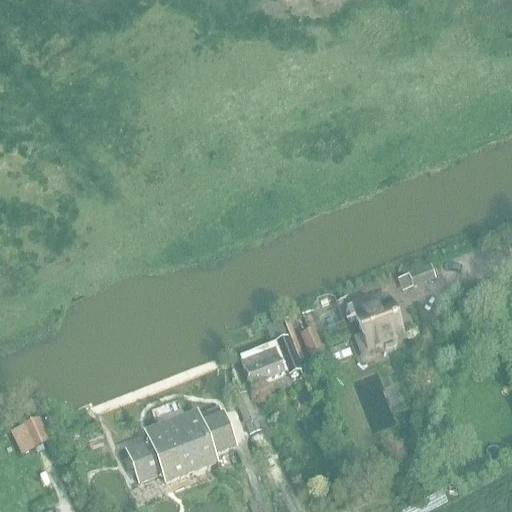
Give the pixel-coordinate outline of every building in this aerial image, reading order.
[(395,278),(400,291),(433,277),(428,264),(395,278)] [(358,339),(365,356),(374,352),(372,348),(401,336),(384,295),(351,308),(363,338),(358,339)] [(240,362),(251,392),(300,373),(279,320),(264,326),(273,349),(240,362)] [(295,334),(306,359),(322,352),(311,327),(295,334)] [(231,397),(246,435),(259,430),(243,392),(231,397)] [(17,427),(28,451),(48,442),(37,417),(17,427)] [(225,419),(201,428),(197,417),(148,436),(152,447),(130,455),(142,487),(164,478),(168,488),(217,469),(213,459),(237,450),(225,419)]
